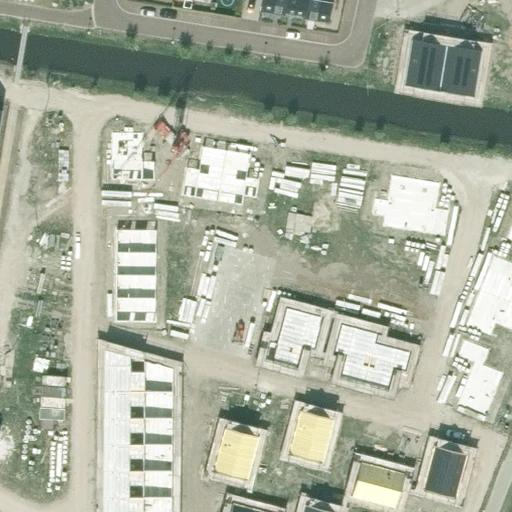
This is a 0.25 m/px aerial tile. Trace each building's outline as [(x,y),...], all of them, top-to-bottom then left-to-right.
[(261,0),(259,12),(284,16),(284,13),(286,0),(261,0)] [(286,0),(284,13),(304,16),(306,0),(286,0)] [(306,0),(304,16),(303,19),(327,23),(331,0),(306,0)] [(410,40),(403,86),(438,92),(446,46),(410,40)] [(446,46),(438,92),(474,99),(481,52),(446,46)] [(112,133),(111,180),(156,181),(156,161),(142,160),(143,133),(112,133)] [(186,168),(183,188),(220,194),(227,151),(202,147),(199,170),(186,168)] [(227,151),(220,194),(256,201),(260,180),(248,177),(251,155),(227,151)] [(291,161),(286,192),(331,200),(328,220),(343,222),(348,193),(335,191),(338,169),(291,161)] [(367,196),(364,215),(401,223),(408,179),(383,175),(379,198),(367,196)] [(408,179),(401,223),(439,230),(444,208),(430,206),(433,183),(408,179)] [(158,230),(114,230),(114,254),(158,254),(158,230)] [(158,254),(114,254),(114,276),(157,276),(158,254)] [(511,263),(504,261),(490,297),(511,305),(511,263)] [(157,276),(114,276),(113,299),(157,300),(157,276)] [(511,305),(490,297),(476,333),(494,340),(501,327),(511,331),(511,305)] [(157,300),(113,299),(113,323),(157,323),(157,300)] [(270,343),(265,362),(296,371),(304,345),(318,349),(322,328),(284,318),(277,345),(270,343)] [(340,335),(334,354),(346,358),(341,380),(365,386),(376,345),(340,335)] [(461,344),(457,358),(475,366),(458,408),(486,419),(504,375),(484,368),(490,355),(461,344)] [(376,345),(365,386),(387,393),(395,371),(406,374),(411,354),(376,345)] [(108,386),(104,385),(104,393),(175,394),(175,369),(108,351),(108,386)] [(175,394),(104,393),(104,400),(108,401),(108,420),(175,420),(175,394)] [(301,412),(288,456),(314,463),(318,448),(327,451),(335,421),(301,412)] [(108,420),(104,420),(104,423),(104,427),(108,427),(108,445),(174,447),(175,420),(108,420)] [(225,430),(214,472),(240,480),(244,466),(251,468),(259,438),(225,430)] [(108,446),(104,446),(104,454),(108,454),(108,473),(174,473),(174,447),(108,445),(108,446)] [(435,448),(427,478),(435,481),(431,494),(458,502),(469,458),(435,448)] [(362,465),(356,490),(370,494),(367,503),(396,511),(406,476),(362,465)] [(108,473),(104,473),(103,480),(108,480),(108,499),(174,500),(174,473),(108,473)] [(103,499),(103,507),(107,507),(107,511),(173,511),(174,500),(108,499),(103,499)]
